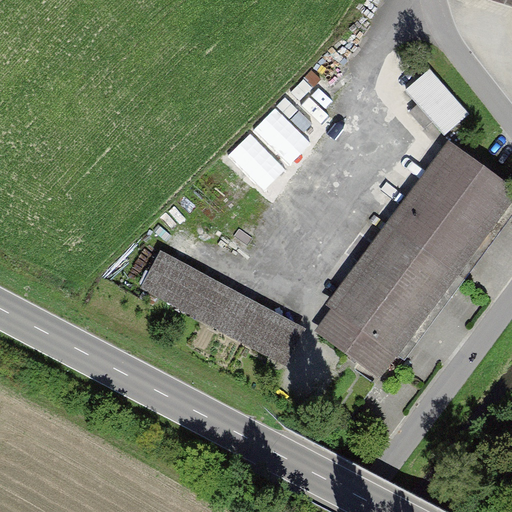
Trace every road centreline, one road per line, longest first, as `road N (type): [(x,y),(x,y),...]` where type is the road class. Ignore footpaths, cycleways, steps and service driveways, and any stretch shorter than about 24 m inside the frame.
road 1 (primary): [(381,511),(0,307)]
road 2 (unclassified): [(352,511),(511,312)]
road 3 (unclassified): [(511,132),(442,27),(436,0)]
